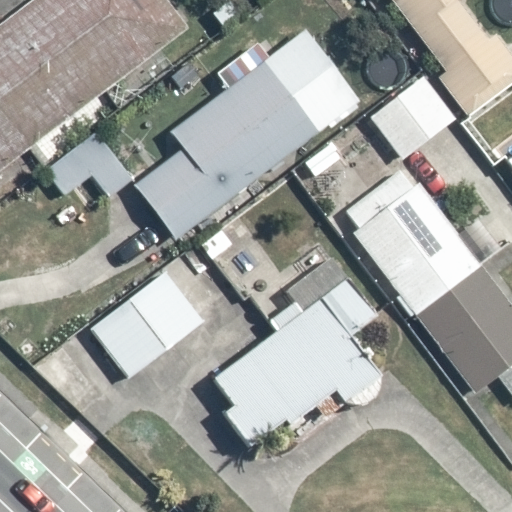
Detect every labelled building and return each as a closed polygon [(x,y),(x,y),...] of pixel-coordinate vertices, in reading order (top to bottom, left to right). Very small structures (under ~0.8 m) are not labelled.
[(0,172),(190,27),(169,0),(28,0),(0,22),(0,172)] [(391,0),(444,66),(434,75),(469,118),(511,83),(511,62),(462,0),(391,0)] [(304,24),(267,51),(260,42),(208,80),(216,90),(165,128),(179,147),(134,181),(176,238),(361,100),(304,24)] [(455,120),(422,76),(368,116),(401,160),(455,120)] [(131,177),(92,130),(44,170),(66,197),(76,188),(94,208),(131,177)] [(511,302),(399,160),(333,212),(478,395),(499,378),(511,394),(511,302)] [(236,404),(227,410),(253,449),(341,391),(349,403),(383,380),(353,336),(379,318),(338,255),(292,286),(298,295),(271,312),(282,329),(216,373),(236,404)] [(205,324),(165,270),(91,326),(131,379),(205,324)]
